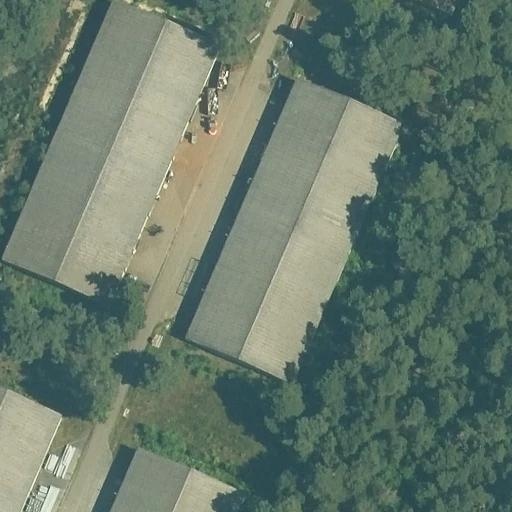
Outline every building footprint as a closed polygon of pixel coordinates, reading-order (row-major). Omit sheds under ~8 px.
[(395,0),(453,24),(463,0),(395,0)] [(0,266),(0,279),(115,325),(221,59),(102,12),(0,266)] [(181,358),(294,406),(408,138),(295,90),(181,358)] [(0,511),(27,511),(64,427),(0,398),(0,511)] [(116,511),(245,511),(249,504),(139,458),(116,511)]
